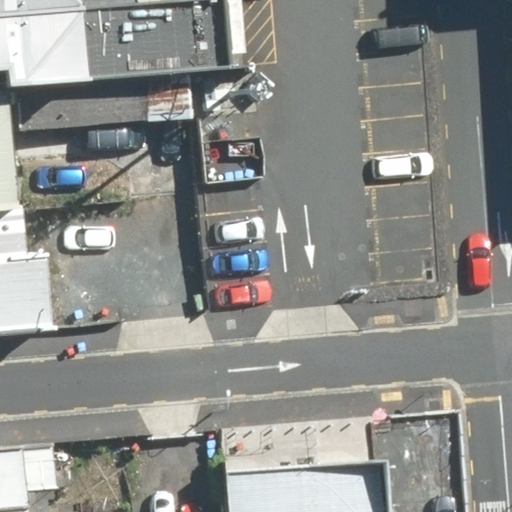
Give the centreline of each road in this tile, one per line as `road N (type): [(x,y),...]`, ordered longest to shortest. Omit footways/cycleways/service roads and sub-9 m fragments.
road 1 (unclassified): [(0,390),(499,351)]
road 2 (unclassified): [(499,351),(473,0)]
road 3 (unclassified): [(499,351),(508,511)]
